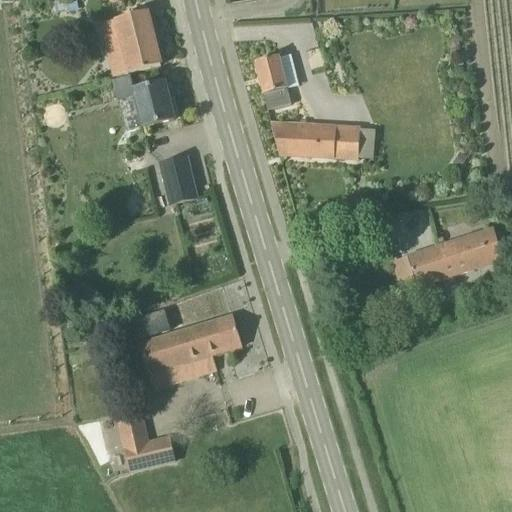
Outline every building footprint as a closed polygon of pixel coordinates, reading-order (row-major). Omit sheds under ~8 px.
[(147,15),(116,22),(99,27),(113,80),(161,68),(147,15)] [(255,65),(267,113),(291,107),(279,58),(255,65)] [(165,84),(151,88),(147,71),(114,80),(119,101),(135,97),(143,130),(174,122),(173,115),(175,115),(172,104),(170,104),(165,84)] [(279,159),(359,163),(361,130),(271,125),(279,159)] [(460,170),(467,159),(460,154),(453,165),(460,170)] [(161,166),(171,208),(196,201),(186,160),(161,166)] [(494,231),(426,253),(407,259),(421,303),(439,298),(435,285),(504,263),(494,231)] [(98,298),(75,283),(67,296),(89,311),(98,298)] [(215,372),(211,359),(242,350),(232,319),(139,345),(153,391),(215,372)] [(130,475),(174,464),(169,441),(124,451),(130,475)]
